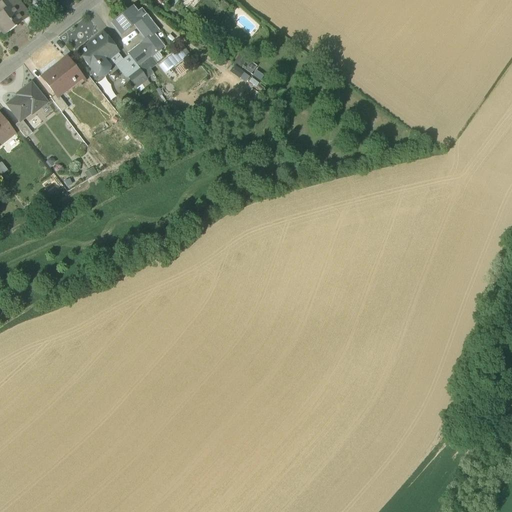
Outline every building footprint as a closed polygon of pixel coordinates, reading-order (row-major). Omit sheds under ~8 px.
[(16,0),(8,0),(0,6),(0,13),(2,16),(0,16),(0,28),(5,35),(23,22),(17,14),(23,9),(16,0)] [(32,0),(40,10),(52,0),(32,0)] [(136,16),(132,11),(118,22),(125,32),(132,26),(145,42),(137,48),(147,61),(150,58),(150,59),(159,52),(150,39),(153,37),(158,33),(144,16),(143,16),(139,20),(136,16)] [(118,22),(112,27),(119,36),(125,32),(118,22)] [(102,35),(77,54),(96,79),(99,79),(102,78),(104,77),(106,75),(107,74),(108,72),(109,69),(105,64),(117,54),(102,35)] [(157,43),(153,37),(150,39),(159,52),(162,50),(162,49),(163,47),(160,43),(157,43)] [(147,61),(137,48),(127,56),(136,69),(147,61)] [(179,51),(161,64),(168,73),(185,59),(179,51)] [(83,79),(67,60),(42,80),(56,97),(58,99),(83,79)] [(234,66),(230,72),(246,84),(250,78),(234,66)] [(138,71),(127,79),(135,90),(146,81),(138,71)] [(250,84),(257,88),(259,83),(252,79),(250,84)] [(47,105),(31,85),(23,92),(24,94),(7,107),(20,124),(20,123),(37,110),(38,112),(47,105)] [(60,99),(58,101),(58,99),(56,97),(50,101),(61,115),(68,110),(60,99)] [(0,117),(0,149),(15,137),(0,117)] [(22,126),(20,123),(20,124),(15,127),(25,140),(32,135),(24,125),(22,126)]
